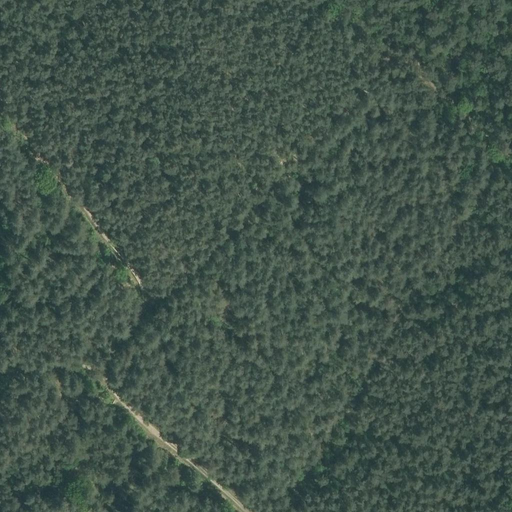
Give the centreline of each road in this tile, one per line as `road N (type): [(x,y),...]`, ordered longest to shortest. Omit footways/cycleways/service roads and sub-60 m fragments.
road 1 (track): [(153,300),(392,52)]
road 2 (track): [(153,300),(0,97)]
road 3 (track): [(96,366),(108,386),(247,511)]
road 4 (track): [(392,52),(505,147)]
